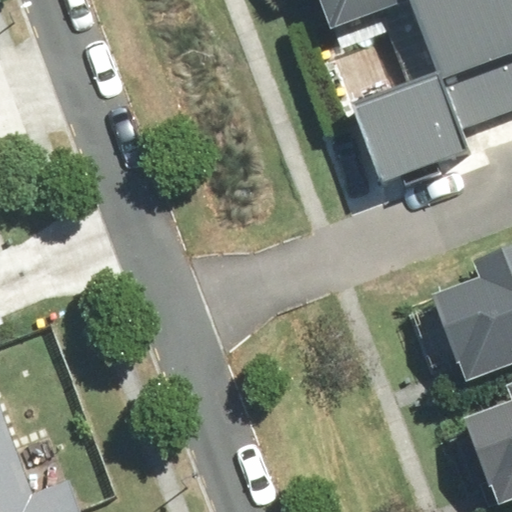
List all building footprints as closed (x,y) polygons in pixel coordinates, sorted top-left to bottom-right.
[(362,117),(390,195),(482,162),(472,134),(511,119),(511,0),(341,0),(353,32),(433,4),(461,81),(362,117)] [(0,335),(30,326),(0,236),(0,335)] [(454,309),(485,396),(511,386),(511,275),(500,279),(505,292),(454,309)] [(0,511),(82,511),(75,491),(36,505),(4,416),(0,417),(0,511)] [(511,429),(491,437),(511,492),(511,429)]
